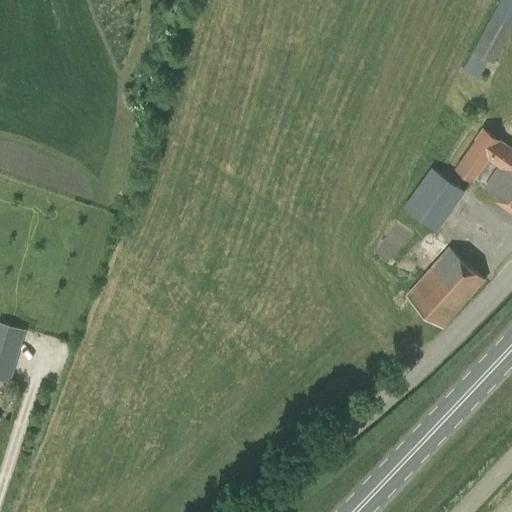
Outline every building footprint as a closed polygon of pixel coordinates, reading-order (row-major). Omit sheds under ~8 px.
[(511,0),(499,0),(463,69),(478,77),(488,59),(494,63),(511,28),(511,0)] [(511,144),(511,146),(481,127),(453,167),(472,180),(488,159),(497,166),(482,187),(511,208),(511,144)] [(412,179),(419,183),(402,207),(437,232),(465,191),(430,167),(424,163),(412,179)] [(443,327),(486,279),(449,246),(406,294),(443,327)] [(0,385),(6,387),(22,331),(8,327),(9,324),(0,321),(0,385)]
